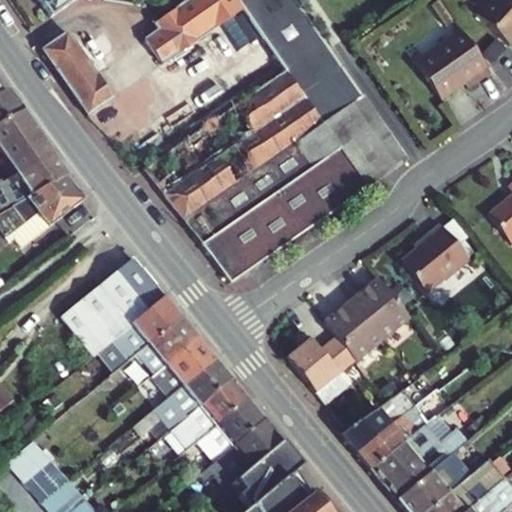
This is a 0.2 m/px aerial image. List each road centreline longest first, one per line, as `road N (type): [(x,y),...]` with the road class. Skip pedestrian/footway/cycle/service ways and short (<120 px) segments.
road 1 (secondary): [(0,39),(225,331)]
road 2 (residential): [(225,331),(511,116)]
road 3 (secondary): [(225,331),(373,511)]
